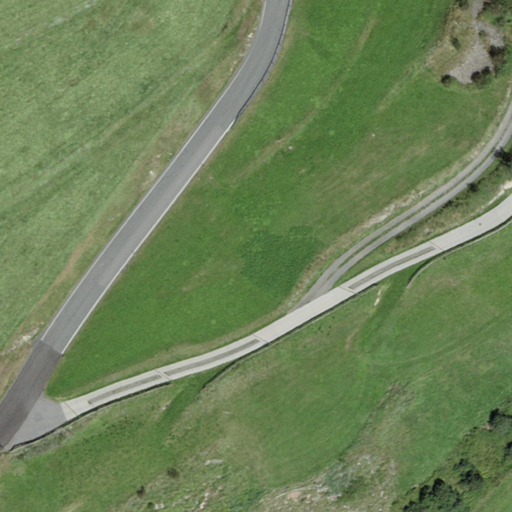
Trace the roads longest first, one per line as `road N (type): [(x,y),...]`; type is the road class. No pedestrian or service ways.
road 1 (track): [(0,443),(237,350),(511,200)]
road 2 (unclassified): [(0,428),(236,106),(271,0)]
